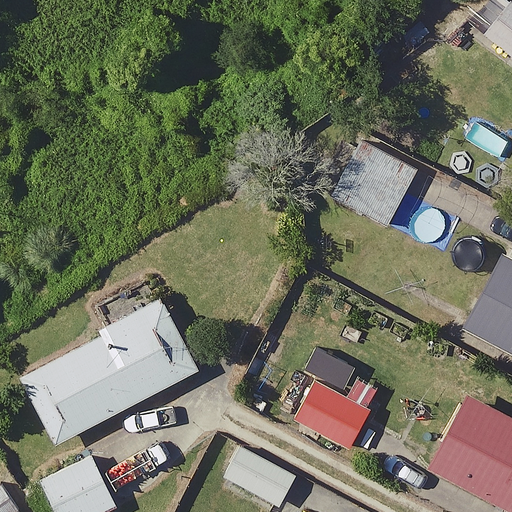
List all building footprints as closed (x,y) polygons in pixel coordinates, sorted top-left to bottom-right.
[(511,4),(506,0),(495,0),(471,30),(511,64),(511,4)] [(405,182),(349,149),(321,195),(376,229),(405,182)] [(511,260),(490,249),(451,326),(511,356),(511,260)] [(194,365),(158,294),(14,369),(51,439),(194,365)] [(361,409),(304,378),(284,414),(341,445),(361,409)] [(511,511),(511,423),(451,392),(414,463),(506,511),(511,511)] [(288,474),(237,445),(221,474),(272,503),(288,474)] [(88,511),(115,500),(91,449),(27,478),(42,511),(88,511)]
